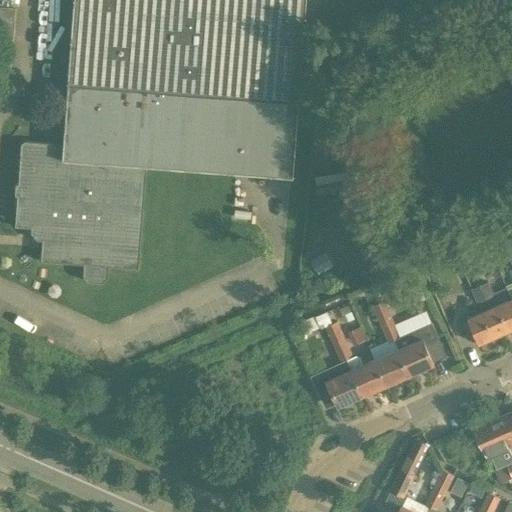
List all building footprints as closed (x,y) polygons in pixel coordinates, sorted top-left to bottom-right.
[(73,0),(63,145),(21,142),(18,185),(16,185),(15,198),(18,198),(15,229),(44,231),(42,263),(94,267),(94,269),(105,270),(105,267),(138,269),(146,166),(291,176),(303,0),(73,0)] [(484,298),(493,294),(488,281),(478,284),(484,298)] [(484,298),(478,284),(471,287),(476,301),(484,298)] [(385,321),(392,318),(384,300),(372,306),(381,326),(386,324),(385,321)] [(511,329),(511,303),(510,300),(489,309),(500,335),(511,329)] [(500,335),(489,309),(467,319),(478,345),(500,335)] [(386,324),(381,326),(387,341),(388,343),(394,340),(400,337),(399,336),(394,324),(392,318),(385,321),(386,324)] [(325,327),(334,347),(340,345),(338,342),(345,339),(337,321),(325,327)] [(400,337),(394,340),(409,375),(433,364),(424,343),(438,337),(432,322),(430,323),(399,336),(400,337)] [(361,324),(349,329),(355,343),(367,338),(361,324)] [(353,358),(352,356),(345,339),(338,342),(340,345),(334,347),(341,363),(347,361),(353,358)] [(375,360),(386,385),(409,375),(394,340),(388,343),(387,341),(370,349),(375,360)] [(353,358),(347,361),(351,371),(362,396),(386,385),(375,360),(364,365),(361,357),(355,355),(352,356),(353,358)] [(362,396),(351,371),(327,381),(338,407),(362,396)] [(511,445),(511,412),(497,419),(509,447),(511,445)] [(509,447),(497,419),(475,429),(485,452),(496,448),(498,452),(509,447)] [(389,490),(404,497),(416,474),(411,471),(426,442),(416,437),(389,490)] [(442,469),(432,489),(438,491),(439,488),(445,491),(453,475),(442,469)] [(451,489),(463,495),(471,480),(459,474),(451,489)] [(469,491),(470,492),(479,496),(480,497),(486,485),(475,480),(469,491)] [(424,505),(430,508),(436,511),(436,509),(445,491),(439,488),(438,491),(432,489),(424,505)] [(488,493),(479,510),(482,511),(486,511),(487,510),(490,511),(492,511),(497,504),(500,498),(499,498),(488,493)] [(511,511),(511,503),(508,502),(502,511),(511,511)]
